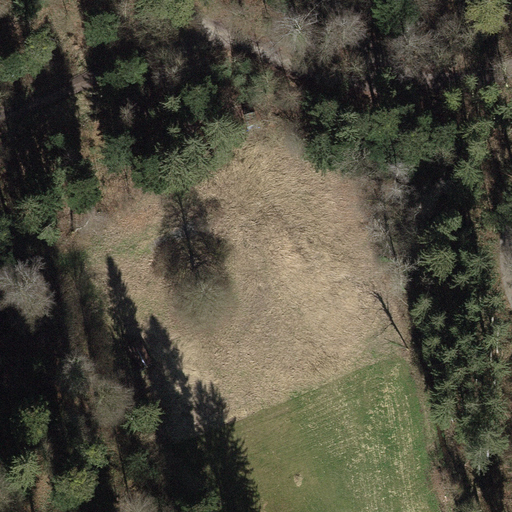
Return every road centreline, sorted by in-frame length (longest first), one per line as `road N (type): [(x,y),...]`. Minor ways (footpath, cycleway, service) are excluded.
road 1 (track): [(511,66),(447,81),(366,83),(305,70),(222,33)]
road 2 (track): [(222,33),(0,123)]
road 3 (track): [(0,228),(108,295),(126,330)]
